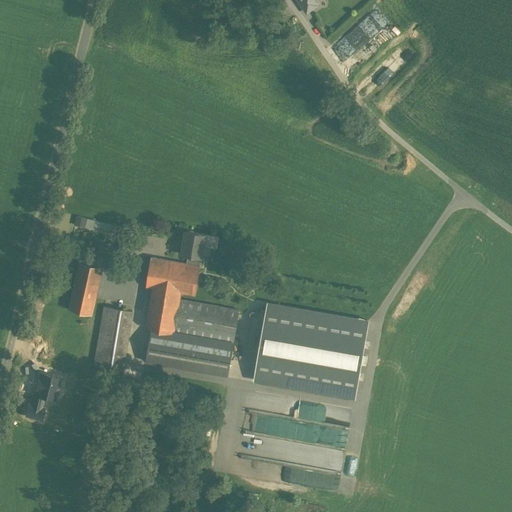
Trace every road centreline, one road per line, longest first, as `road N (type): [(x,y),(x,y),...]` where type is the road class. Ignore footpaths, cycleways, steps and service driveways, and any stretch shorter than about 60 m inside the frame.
road 1 (unclassified): [(95,0),(0,395)]
road 2 (unclassified): [(511,220),(412,141),(313,42),(289,0)]
